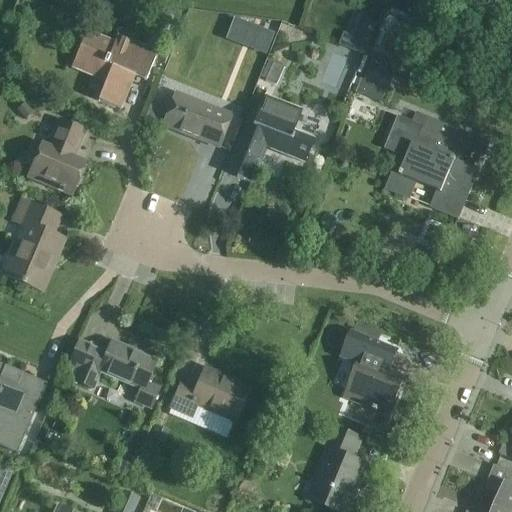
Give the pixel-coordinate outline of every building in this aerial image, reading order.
[(360,18),(352,37),(369,44),(376,25),(360,18)] [(146,82),(153,64),(157,55),(117,39),(114,46),(88,35),(73,72),(105,84),(97,103),(120,112),(134,78),(146,82)] [(377,83),(401,94),(410,76),(386,64),(377,83)] [(283,69),(273,65),(264,83),(274,87),(283,69)] [(218,149),(225,131),(230,118),(175,96),(163,128),(218,149)] [(303,164),(311,145),(290,137),(300,111),(264,97),(252,128),(256,129),(236,179),(251,185),(266,149),(303,164)] [(149,107),(144,119),(157,124),(161,112),(149,107)] [(490,145),(458,132),(417,116),(412,128),(417,130),(409,151),(404,149),(386,192),(408,200),(416,180),(442,191),(433,211),(459,221),(475,181),(452,171),(466,137),(489,146),(490,145)] [(84,134),(66,126),(60,124),(50,149),(43,147),(29,181),(69,197),(82,164),(74,160),(84,134)] [(59,219),(41,211),(21,203),(13,221),(24,226),(2,277),(38,292),(50,263),(54,264),(63,241),(52,236),(59,219)] [(430,250),(424,265),(434,269),(440,254),(430,250)] [(347,400),(370,409),(389,417),(404,381),(377,370),(385,349),(353,336),(344,358),(361,365),(347,400)] [(161,387),(148,381),(156,363),(111,344),(106,355),(77,342),(67,367),(76,371),(71,383),(93,392),(100,376),(138,392),(132,404),(150,412),(161,387)] [(0,448),(16,455),(38,404),(46,385),(0,365),(0,448)] [(234,423),(241,408),(249,390),(232,383),(231,385),(205,373),(206,371),(204,371),(196,391),(181,385),(170,410),(191,419),(196,407),(234,423)] [(363,439),(337,429),(328,451),(333,453),(312,502),(335,511),(344,511),(354,489),(358,491),(368,467),(354,461),(363,439)] [(511,461),(511,447),(504,444),(499,456),(511,461)] [(120,463),(115,475),(126,479),(131,467),(120,463)] [(485,490),(498,495),(508,499),(503,511),(505,511),(511,511),(511,473),(495,467),(485,490)] [(0,500),(11,474),(0,469),(0,500)] [(115,511),(133,511),(139,500),(124,493),(115,511)]
